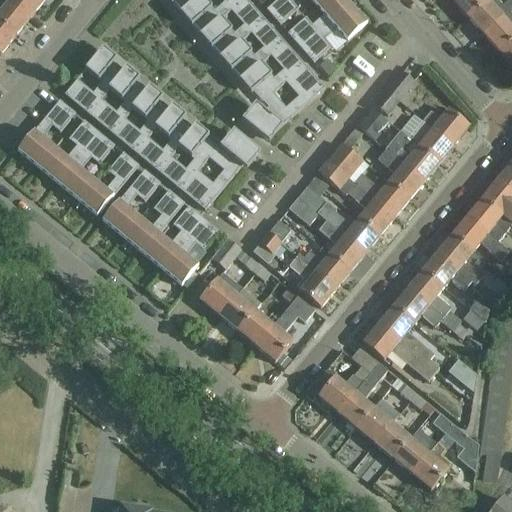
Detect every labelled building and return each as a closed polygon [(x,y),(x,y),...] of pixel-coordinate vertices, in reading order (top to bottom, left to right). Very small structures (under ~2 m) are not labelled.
[(13,0),(10,4),(30,21),(45,2),(42,0),(13,0)] [(165,0),(172,7),(175,5),(183,14),(184,15),(187,12),(200,0),(165,0)] [(184,15),(183,14),(180,16),(192,30),(194,27),(203,37),(203,38),(207,35),(220,23),(230,14),(246,1),(244,0),(217,0),(223,6),(214,15),(201,0),(187,12),(184,15)] [(322,0),(283,0),(267,14),(281,29),(299,13),(292,5),(298,0),(308,0),(313,4),(312,5),(314,7),(322,0)] [(301,52),(351,9),(343,0),(322,0),(314,7),(317,10),(317,9),(326,19),(314,29),(307,21),(288,38),(301,52)] [(457,0),(453,5),(469,22),(488,4),(484,0),(457,0)] [(493,0),(488,4),(469,22),(484,39),(511,14),(511,1),(511,3),(509,2),(502,9),(494,0),(493,0)] [(203,38),(203,37),(200,39),(211,52),(214,50),(222,59),(223,60),(227,57),(240,45),(250,37),(265,23),(246,1),(230,14),(243,29),(233,38),(220,23),(207,35),(203,38)] [(0,25),(16,39),(30,21),(10,4),(0,16),(0,25)] [(301,52),(314,67),(333,51),(326,43),(338,33),(346,42),(345,43),(348,46),(368,28),(351,9),(301,52)] [(511,45),(511,30),(511,29),(511,14),(484,39),(500,57),(511,45)] [(234,72),(242,82),(243,83),(246,80),(260,68),(270,59),(285,46),(265,23),(250,37),(263,52),(253,60),(240,45),(227,57),(223,60),(222,59),(220,62),(231,75),(234,72)] [(16,39),(0,25),(0,56),(1,57),(16,39)] [(511,45),(500,57),(511,69),(511,45)] [(260,68),(246,80),(243,83),(242,82),(240,84),(251,97),(254,95),(263,105),(273,96),(286,84),(305,68),(285,46),(270,59),(282,74),(273,82),(260,68)] [(124,74),(114,66),(116,63),(103,52),(98,58),(92,65),(85,74),(86,75),(87,74),(102,86),(94,96),(79,84),(79,83),(78,81),(65,98),(89,118),(102,103),(110,93),(125,75),(124,74)] [(336,72),(328,62),(319,69),(328,79),(336,72)] [(242,124),(269,146),(282,129),(325,91),(305,68),(286,84),(299,99),(286,111),(273,96),(263,105),(268,110),(264,114),(256,107),(242,124)] [(133,112),(145,97),(148,94),(147,93),(137,85),(140,82),(126,71),(124,74),(125,75),(110,93),(125,105),(117,115),(102,103),(89,118),(112,137),(125,122),(133,112)] [(387,95),(399,105),(414,86),(402,76),(387,95)] [(156,131),(168,116),(171,113),(170,112),(160,104),(163,101),(149,90),(147,93),(148,94),(145,97),(133,112),(148,124),(140,134),(125,122),(112,137),(135,156),(148,141),(156,131)] [(387,95),(375,109),(387,119),(392,114),(399,105),(387,95)] [(38,171),(55,151),(42,141),(52,129),(60,136),(76,117),(62,105),(60,104),(18,155),(38,171)] [(172,109),(170,112),(171,113),(168,116),(156,131),(171,143),(163,153),(148,141),(135,156),(159,175),(171,160),(179,150),(191,135),(194,132),(193,131),(184,123),(186,120),(172,109)] [(378,144),(393,127),(372,109),(357,127),(378,144)] [(431,115),(424,124),(423,124),(454,149),(469,131),(449,114),(441,123),(431,115)] [(67,161),(55,151),(38,171),(57,187),(99,136),(84,124),(69,143),(77,150),(67,161)] [(454,149),(423,124),(409,142),(439,167),(440,166),(449,155),(454,149)] [(196,128),(193,131),(194,132),(191,135),(179,150),(194,162),(186,172),(171,160),(159,175),(182,194),(197,175),(209,161),(217,151),(207,142),(209,139),(196,128)] [(356,129),(342,147),(349,153),(364,135),(356,129)] [(197,175),(182,194),(205,213),(242,169),(247,173),(260,156),(234,134),(220,151),(224,154),(223,156),(217,151),(209,161),(224,174),(212,188),(197,175)] [(439,167),(409,142),(400,135),(392,146),(391,146),(386,153),(424,185),(439,167)] [(114,149),(99,136),(57,187),(77,203),(94,183),(81,173),(91,161),(99,168),(114,149)] [(342,147),(327,165),(354,187),(395,221),(410,203),(389,186),(382,195),(362,178),(356,173),(363,164),(349,153),(342,147)] [(410,203),(424,185),(386,153),(378,163),(396,178),(389,186),(410,203)] [(97,220),(98,218),(139,169),(123,156),(108,175),(116,182),(106,193),(94,183),(77,203),(97,220)] [(348,198),(367,213),(360,222),(380,239),(395,221),(354,187),(327,165),(318,176),(331,186),(339,194),(346,199),(348,198)] [(511,166),(498,184),(511,196),(511,166)] [(122,241),(139,221),(127,210),(136,199),(145,205),(160,187),(144,174),(102,225),(122,241)] [(511,196),(498,184),(482,202),(511,226),(511,196)] [(319,200),(307,190),(297,201),(317,217),(326,225),(365,257),(380,239),(360,222),(353,231),(335,216),(336,214),(319,200)] [(139,221),(122,241),(142,257),(159,237),(160,237),(185,207),(169,194),(153,213),(161,219),(152,231),(139,221)] [(317,217),(297,201),(289,211),(308,227),(317,217)] [(511,226),(482,202),(468,220),(498,245),(511,227),(511,226)] [(161,273),(203,222),(188,210),(173,229),(181,235),(171,247),(160,237),(159,237),(142,257),(161,273)] [(268,237),(280,247),(288,237),(290,239),(297,231),(283,219),(268,237)] [(468,220),(454,238),(475,255),(480,248),(489,255),(488,256),(500,265),(509,254),(497,245),(498,245),(468,220)] [(219,235),(203,222),(161,273),(182,290),(198,269),(185,258),(195,247),(203,253),(219,235)] [(337,249),(330,258),(351,275),(365,257),(326,225),(318,234),(337,249)] [(280,247),(268,237),(252,256),(267,268),(275,259),(273,256),(280,247)] [(475,286),(474,287),(475,287),(472,289),(481,296),(482,298),(488,291),(479,283),(483,278),(478,273),(484,265),(473,256),(475,255),(454,238),(439,255),(475,286)] [(229,243),(213,263),(225,272),(235,261),(254,277),(260,270),(240,253),(241,252),(229,243)] [(336,293),(351,275),(330,258),(323,266),(309,254),(304,261),(299,257),(296,260),(336,293)] [(439,255),(424,274),(445,291),(451,284),(463,294),(472,284),(474,287),(475,286),(439,255)] [(296,291),(305,298),(321,311),(336,293),(296,260),(288,270),(303,282),(296,291)] [(270,278),(260,270),(254,277),(264,285),(270,278)] [(437,300),(445,291),(424,274),(409,292),(443,320),(451,311),(437,300)] [(223,276),(218,282),(200,305),(219,321),(242,292),(223,276)] [(511,304),(511,287),(501,300),(500,302),(511,304)] [(298,300),(287,291),(281,299),(292,307),(298,300)] [(499,301),(497,299),(498,299),(488,291),(482,298),(481,296),(469,313),(485,324),(490,316),(494,307),(499,301)] [(242,292),(219,321),(237,336),(256,313),(261,307),(242,292)] [(409,292),(394,310),(415,327),(422,319),(435,330),(443,320),(409,292)] [(274,328),(256,351),(275,367),(276,366),(283,357),(293,345),(283,337),(296,320),(304,326),(313,314),(298,300),(292,307),(274,328)] [(429,364),(434,358),(407,336),(415,327),(394,310),(379,328),(416,359),(413,362),(423,370),(429,364)] [(237,336),(256,351),(274,328),(256,313),(237,336)] [(443,326),(453,334),(459,326),(449,318),(443,326)] [(469,334),(459,326),(453,334),(462,342),(465,339),(468,336),(469,334)] [(439,372),(429,364),(423,370),(413,362),(416,359),(379,328),(364,347),(384,363),(391,355),(428,385),(439,372)] [(498,341),(511,343),(511,331),(500,329),(498,341)] [(496,353),(511,355),(511,343),(498,341),(496,353)] [(319,402),(337,416),(377,367),(359,353),(350,363),(360,371),(353,380),(352,379),(345,388),(336,380),(319,402)] [(494,365),(511,367),(511,355),(496,353),(494,365)] [(283,357),(276,366),(284,372),(291,363),(283,357)] [(493,377),(511,379),(511,367),(494,365),(493,377)] [(386,375),(377,367),(337,416),(355,432),(374,409),(365,402),(386,375)] [(469,372),(460,383),(473,395),(476,378),(476,377),(469,372)] [(491,389),(511,392),(511,386),(511,379),(493,377),(491,389)] [(400,396),(409,404),(415,396),(406,388),(400,396)] [(489,401),(510,403),(511,392),(491,389),(489,401)] [(415,396),(409,404),(418,412),(425,404),(415,396)] [(487,412),(508,415),(510,403),(489,401),(487,412)] [(392,425),(374,409),(355,432),(374,447),(392,425)] [(486,424),(506,427),(508,415),(487,412),(486,424)] [(432,426),(445,437),(453,427),(440,417),(432,426)] [(484,436),(504,439),(506,427),(486,424),(484,436)] [(393,462),(411,440),(392,425),(374,447),(393,462)] [(462,435),(453,427),(445,437),(453,444),(463,453),(457,460),(475,476),(479,448),(462,435)] [(504,439),(484,436),(481,458),(486,459),(483,484),(497,487),(502,457),(504,439)] [(430,455),(411,440),(393,462),(411,477),(430,455)] [(437,446),(430,455),(411,477),(431,494),(444,478),(449,471),(452,468),(440,459),(445,453),(437,446)] [(511,511),(511,508),(504,502),(496,511),(511,511)]
